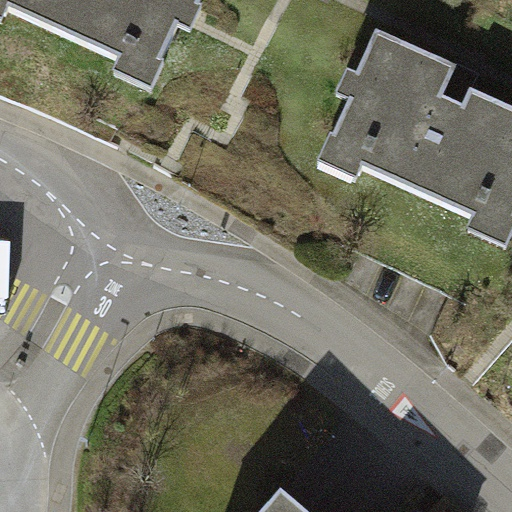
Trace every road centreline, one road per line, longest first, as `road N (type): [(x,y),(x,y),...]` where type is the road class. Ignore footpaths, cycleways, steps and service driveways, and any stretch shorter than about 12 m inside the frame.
road 1 (residential): [(92,243),(234,283),(313,323),(511,486)]
road 2 (residential): [(0,380),(48,327),(92,243)]
road 3 (residential): [(92,243),(39,182),(0,159)]
